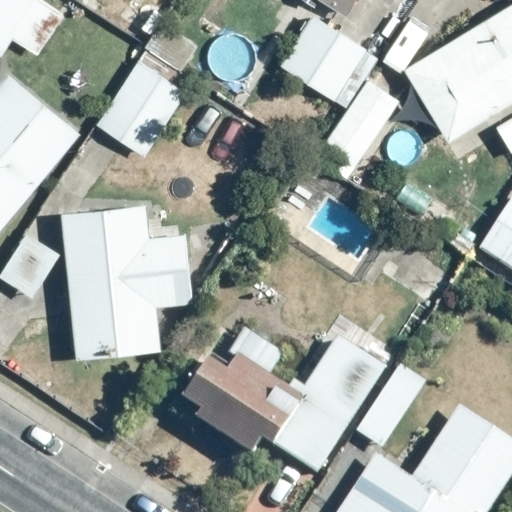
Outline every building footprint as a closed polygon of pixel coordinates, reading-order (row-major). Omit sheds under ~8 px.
[(0,0),(0,51),(2,53),(13,35),(38,50),(62,12),(41,0),(0,0)] [(326,0),(348,14),(356,0),(326,0)] [(511,5),(404,70),(447,142),(511,103),(511,5)] [(378,51),(311,11),(279,64),(345,105),(378,51)] [(187,86),(137,57),(97,126),(147,155),(187,86)] [(0,86),(0,230),(80,135),(9,76),(0,86)] [(401,98),(370,77),(315,155),(346,177),(401,98)] [(511,155),(511,117),(493,129),(509,157),(511,155)] [(511,199),(480,248),(511,269),(511,199)] [(61,216),(77,360),(161,351),(156,309),(195,304),(187,233),(148,237),(145,206),(61,216)] [(60,254),(24,230),(0,267),(0,272),(33,295),(60,254)] [(202,405),(195,415),(251,450),(260,437),(316,473),(385,366),(337,336),(303,389),(240,349),(228,367),(209,354),(184,393),(202,405)] [(426,382),(400,365),(356,432),(382,449),(426,382)] [(413,477),(374,452),(335,511),(485,511),(511,472),(511,438),(460,405),(413,477)]
